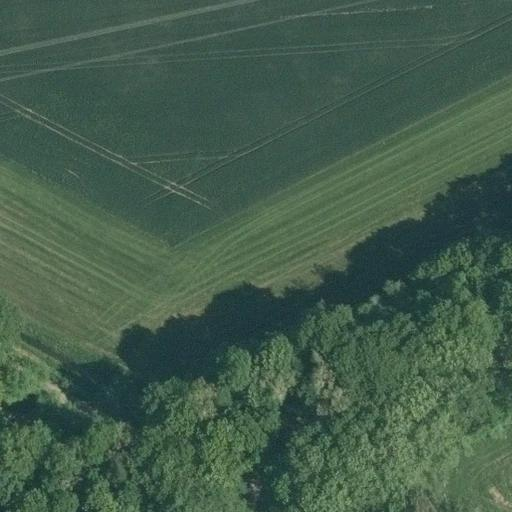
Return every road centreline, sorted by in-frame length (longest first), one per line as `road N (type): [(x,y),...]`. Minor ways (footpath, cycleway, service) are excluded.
road 1 (secondary): [(220,499),(511,352)]
road 2 (unclassified): [(0,372),(162,458),(220,499)]
